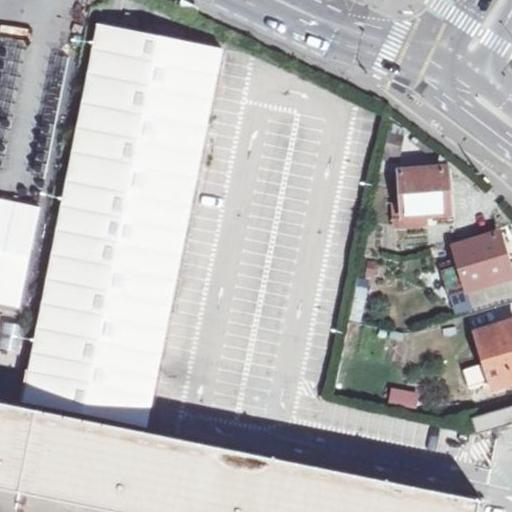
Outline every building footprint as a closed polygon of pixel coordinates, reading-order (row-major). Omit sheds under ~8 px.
[(203,6),(191,0),(186,0),(184,5),(199,13),(203,6)] [(223,46),(100,22),(28,400),(151,423),(223,46)] [(452,169),(444,170),(447,216),(444,216),(445,223),(455,222),(452,169)] [(447,216),(444,170),(400,171),(405,228),(436,227),(436,223),(445,223),(444,216),(447,216)] [(41,204),(0,196),(0,298),(22,303),(41,204)] [(455,247),(458,259),(447,262),(449,269),(443,271),(450,294),(511,276),(507,261),(511,258),(511,247),(507,232),(455,247)] [(511,323),(480,333),(497,386),(511,381),(511,323)] [(0,511),(482,511),(485,500),(0,401),(0,511)] [(478,433),(511,423),(511,413),(510,406),(473,417),(478,433)]
